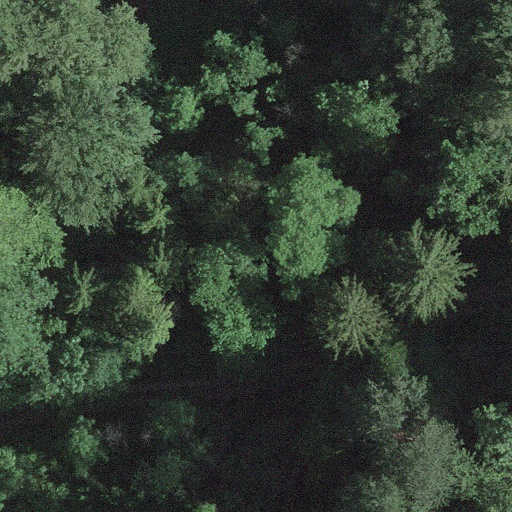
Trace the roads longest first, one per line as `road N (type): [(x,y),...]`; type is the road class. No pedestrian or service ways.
road 1 (track): [(511,300),(329,374),(0,425)]
road 2 (track): [(0,81),(115,27),(145,0)]
